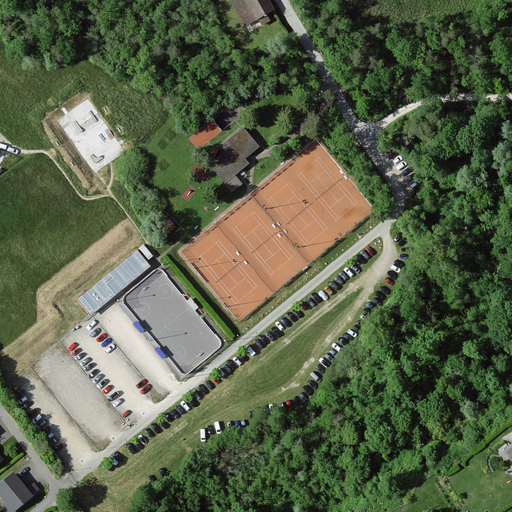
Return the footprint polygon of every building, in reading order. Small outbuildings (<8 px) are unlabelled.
[(267,0),(232,0),(231,0),(245,26),(258,19),(262,26),(270,21),(266,15),(273,11),(267,0)] [(235,100),(212,119),(221,129),(244,110),(235,100)] [(209,120),(193,137),(203,146),(219,129),(209,120)] [(229,150),(208,167),(221,181),(225,178),(228,182),(249,164),(245,160),(259,148),(243,129),(224,145),(229,150)] [(242,185),(236,177),(225,187),(232,194),(242,185)] [(166,214),(152,224),(161,237),(175,227),(166,214)] [(137,252),(78,302),(89,314),(91,317),(113,300),(150,268),(137,252)] [(14,474),(0,485),(0,497),(6,505),(2,508),(5,511),(14,511),(33,498),(14,474)]
